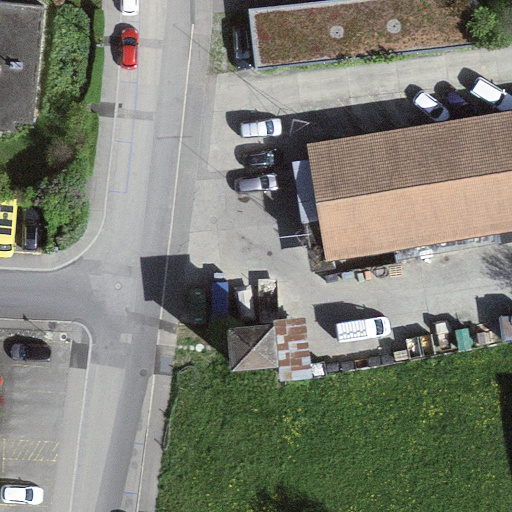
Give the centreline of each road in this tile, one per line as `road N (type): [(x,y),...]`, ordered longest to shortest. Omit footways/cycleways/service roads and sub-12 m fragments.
road 1 (residential): [(121,306),(158,0)]
road 2 (residential): [(94,511),(121,306)]
road 3 (residential): [(0,300),(121,306)]
